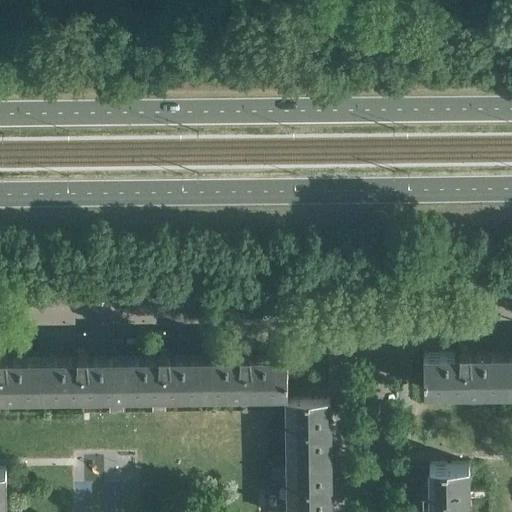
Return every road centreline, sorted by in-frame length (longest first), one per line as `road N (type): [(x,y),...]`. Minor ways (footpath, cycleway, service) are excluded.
road 1 (secondary): [(0,194),(511,188)]
road 2 (secondary): [(511,110),(0,114)]
road 3 (unclassified): [(375,314),(0,318)]
road 4 (unclassified): [(380,511),(375,314)]
road 5 (unclassified): [(511,310),(375,314)]
